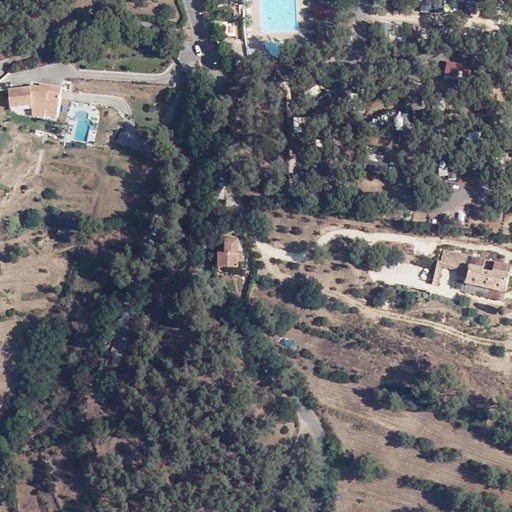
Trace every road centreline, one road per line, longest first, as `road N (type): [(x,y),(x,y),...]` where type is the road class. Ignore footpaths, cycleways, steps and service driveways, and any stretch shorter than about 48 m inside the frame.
road 1 (unclassified): [(207,35),(217,76),(204,317),(279,381),(316,430),(313,511)]
road 2 (residential): [(207,35),(167,79),(47,70)]
